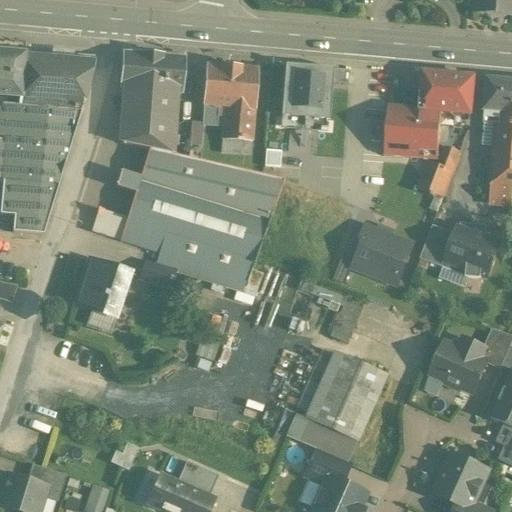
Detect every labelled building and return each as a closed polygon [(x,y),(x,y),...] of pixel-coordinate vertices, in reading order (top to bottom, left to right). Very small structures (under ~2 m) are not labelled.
[(511,0),(477,0),(476,12),(511,15),(511,0)] [(23,56),(0,53),(0,98),(6,99),(21,100),(25,57),(25,56),(23,56)] [(184,59),(122,53),(119,89),(124,90),(120,145),(148,150),(170,156),(174,94),(180,95),(184,59)] [(21,100),(6,99),(4,111),(1,110),(1,112),(0,111),(0,184),(56,189),(80,113),(81,109),(80,109),(92,66),(93,66),(93,62),(89,61),(89,62),(25,57),(21,100)] [(256,70),(205,66),(202,106),(223,108),(253,110),(256,70)] [(332,70),(284,66),(280,118),(295,119),(294,131),(311,132),(312,120),(328,122),(332,70)] [(474,78),(423,74),(420,110),(420,111),(440,113),(454,114),(453,121),(468,122),(468,115),(470,115),(474,78)] [(511,81),(486,80),(484,111),(483,123),(496,124),(493,163),(511,164),(511,81)] [(253,110),(223,108),(220,140),(250,142),(253,110)] [(420,110),(396,108),(392,157),(437,161),(440,113),(420,111),(420,110)] [(202,124),(190,123),(188,145),(200,145),(202,124)] [(250,142),(220,140),(219,154),(249,156),(250,142)] [(445,149),(438,167),(427,163),(417,189),(443,199),(460,154),(445,149)] [(170,156),(148,150),(125,222),(126,222),(125,225),(163,237),(252,265),(253,265),(282,181),(170,156)] [(270,150),(268,162),(282,165),(284,153),(270,150)] [(511,164),(493,163),(491,185),(492,185),(490,205),(511,206),(511,164)] [(56,189),(0,184),(0,216),(12,218),(11,234),(41,237),(56,189)] [(125,222),(105,216),(97,220),(92,234),(119,242),(125,225),(126,222),(125,222)] [(476,226),(460,224),(459,230),(457,229),(455,235),(442,269),(465,278),(465,279),(481,281),(481,277),(486,279),(500,245),(475,235),(476,226)] [(163,237),(125,225),(119,242),(158,255),(163,237)] [(364,225),(347,271),(398,291),(415,244),(364,225)] [(455,235),(432,227),(419,260),(442,269),(455,235)] [(252,265),(163,237),(158,255),(154,266),(173,273),(173,274),(225,290),(229,278),(246,283),(252,265)] [(128,276),(89,263),(75,306),(114,319),(128,276)] [(154,266),(145,263),(139,280),(168,290),(173,274),(173,273),(154,266)] [(13,287),(0,284),(0,300),(8,303),(13,287)] [(345,300),(334,338),(354,343),(364,306),(345,300)] [(511,343),(511,337),(491,331),(483,349),(492,353),(486,365),(500,371),(511,343)] [(463,340),(458,351),(444,345),(430,375),(447,383),(446,385),(459,390),(459,389),(473,395),(486,365),(492,353),(483,349),(463,340)] [(384,377),(333,354),(304,420),(355,443),(384,377)] [(511,373),(491,419),(511,428),(511,373)] [(511,429),(503,450),(511,453),(511,429)] [(511,453),(503,450),(498,448),(494,459),(511,466),(511,453)] [(348,466),(315,451),(304,477),(323,486),(311,511),(361,511),(357,510),(364,495),(340,484),(348,466)] [(464,461),(452,456),(434,496),(457,506),(453,511),(490,511),(472,504),(487,471),(475,466),(472,458),(464,461)] [(185,463),(176,485),(209,500),(219,478),(185,463)] [(65,477),(31,466),(26,482),(45,488),(42,498),(57,503),(65,477)] [(26,482),(8,477),(4,488),(1,490),(0,492),(0,506),(17,511),(32,511),(36,503),(40,505),(42,498),(45,488),(26,482)] [(176,485),(158,478),(146,505),(161,511),(203,511),(209,500),(176,485)]
